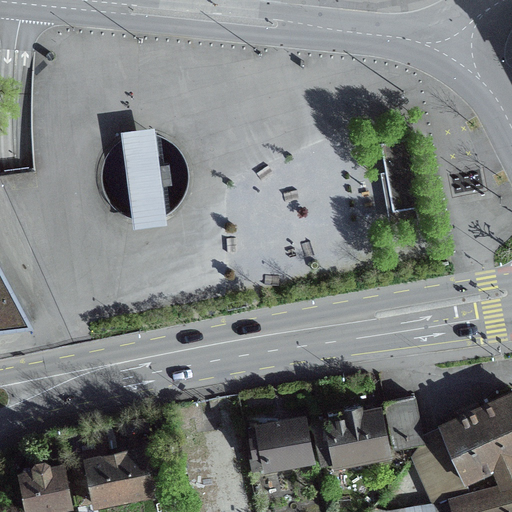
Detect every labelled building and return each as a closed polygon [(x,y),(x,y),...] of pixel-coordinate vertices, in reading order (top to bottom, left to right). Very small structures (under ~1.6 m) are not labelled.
[(167,226),(155,129),(121,133),(133,230),(167,226)] [(381,150),(385,173),(392,212),(414,208),(420,207),(416,184),(411,185),(405,152),(410,151),(408,140),(391,143),(392,148),(386,149),(381,150)] [(160,187),(170,185),(168,165),(157,166),(160,187)] [(0,326),(3,326),(33,323),(0,262),(0,326)] [(502,487),(511,482),(511,394),(439,427),(464,481),(494,468),(502,487)] [(392,450),(422,443),(412,397),(400,399),(383,403),(392,450)] [(385,452),(377,411),(361,414),(360,411),(360,408),(343,411),(344,418),(328,421),(328,422),(313,425),(321,464),(336,461),(336,462),(385,452)] [(311,460),(303,418),(282,422),(247,430),(252,455),(247,456),(251,472),(311,460)] [(218,435),(216,427),(211,428),(201,430),(203,438),(188,440),(197,485),(241,476),(233,432),(218,435)] [(34,511),(68,506),(60,466),(48,469),(47,465),(43,462),(39,462),(35,463),(33,466),(30,448),(9,452),(20,511),(34,511)] [(150,491),(142,451),(122,455),(71,465),(79,505),(150,491)] [(511,511),(511,489),(453,505),(453,503),(436,506),(436,504),(385,511),(373,509),(370,511),(511,511)]
